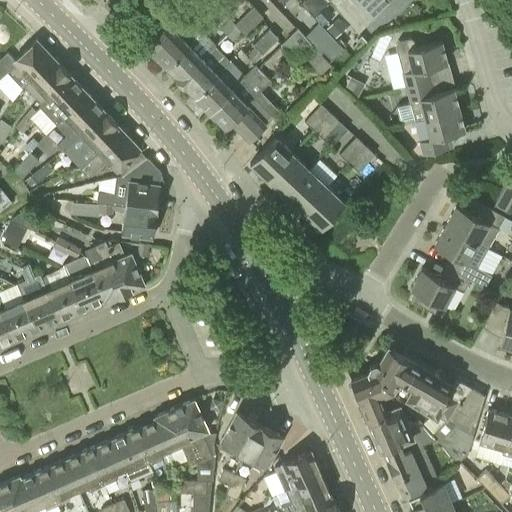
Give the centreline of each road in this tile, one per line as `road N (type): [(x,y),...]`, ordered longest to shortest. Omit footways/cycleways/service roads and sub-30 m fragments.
road 1 (residential): [(0,458),(201,371)]
road 2 (tertiary): [(208,186),(173,137),(80,43)]
road 3 (residential): [(167,292),(0,365)]
road 4 (residential): [(511,379),(364,299)]
road 5 (residential): [(364,299),(442,167)]
road 6 (tertiary): [(375,511),(318,385)]
road 7 (residential): [(468,0),(494,101),(511,128)]
road 8 (tertiary): [(276,295),(208,186)]
road 9 (residential): [(201,371),(285,391),(318,385)]
